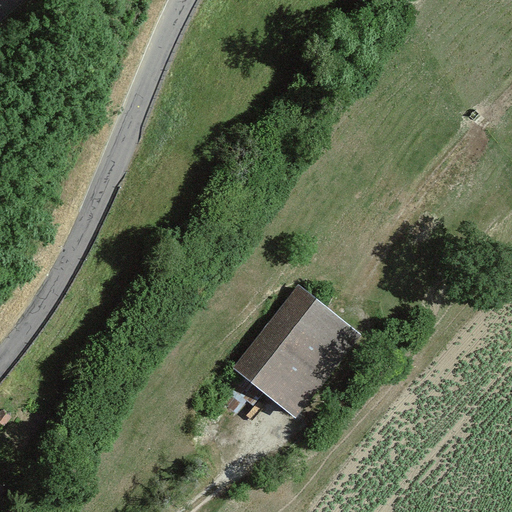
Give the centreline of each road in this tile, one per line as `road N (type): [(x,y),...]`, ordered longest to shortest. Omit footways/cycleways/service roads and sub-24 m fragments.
road 1 (tertiary): [(194,0),(109,198),(41,319),(0,367)]
road 2 (track): [(191,511),(271,417)]
